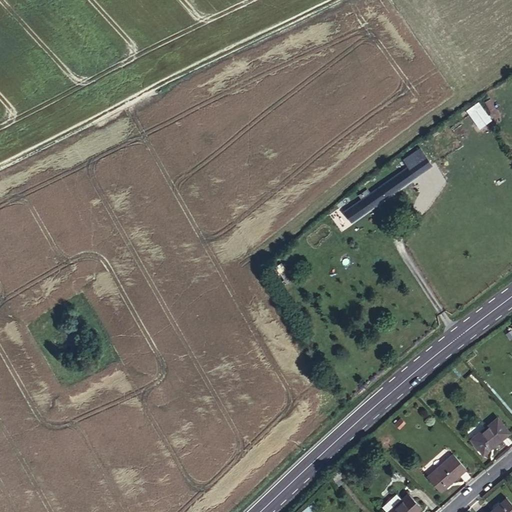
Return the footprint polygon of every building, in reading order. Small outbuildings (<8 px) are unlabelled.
[(489,115),(478,123),(491,141),(502,133),(489,115)] [(417,176),(425,188),(443,177),(430,157),(412,169),(417,176)] [(358,220),(364,229),(425,188),(417,176),(379,202),(376,198),(370,202),(372,207),(363,213),(358,206),(346,214),(352,224),(358,220)] [(497,417),(470,439),(482,454),(509,432),(497,417)] [(440,492),(466,469),(453,453),(426,476),(440,492)] [(346,479),(339,471),(332,476),(338,485),(346,479)] [(382,507),(386,511),(401,499),(396,493),(382,507)] [(401,499),(386,511),(416,511),(421,508),(408,493),(401,499)] [(511,511),(511,504),(506,498),(489,511),(511,511)]
